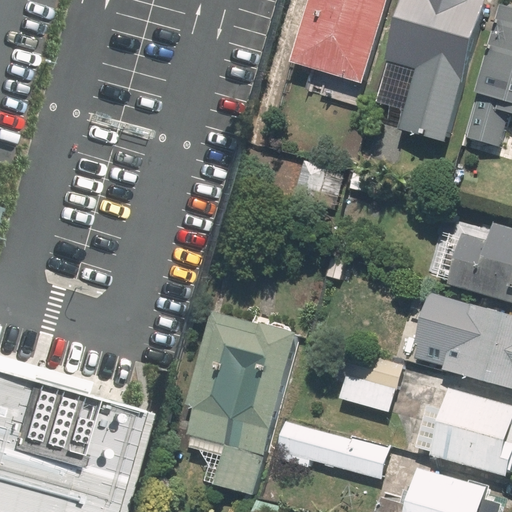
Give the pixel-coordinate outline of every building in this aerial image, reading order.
[(321,0),(302,64),(373,85),(397,0),(321,0)] [(495,2),(489,0),(416,0),(387,104),(417,113),(412,132),(455,144),(495,2)] [(511,6),(475,139),(508,148),(511,131),(511,6)] [(350,174),(311,162),(299,199),(338,212),(350,174)] [(376,177),(360,173),(356,188),(373,192),(376,177)] [(511,300),(511,226),(504,224),(498,243),(474,236),(459,285),(511,300)] [(351,263),(338,260),(334,277),(346,281),(351,263)] [(511,387),(511,314),(439,294),(427,338),(425,344),(427,344),(423,359),(453,367),(452,370),(511,387)] [(199,447),(231,456),(222,485),(227,486),(263,496),(309,334),(273,324),(272,327),(236,316),(232,315),(221,312),(194,406),(205,409),(197,435),(202,436),(199,447)] [(358,351),(351,375),(354,376),(347,399),(398,414),(404,391),(404,390),(406,385),(411,366),(358,351)] [(0,511),(103,511),(138,394),(0,354),(0,511)] [(511,402),(460,388),(454,411),(436,406),(423,449),(441,454),(441,456),(508,475),(511,476),(511,402)] [(313,469),(315,461),(389,480),(397,449),(292,422),(284,452),(282,461),(313,469)] [(509,511),(511,505),(503,503),(496,501),(499,490),(429,470),(417,511),(509,511)] [(287,511),(288,507),(263,501),(260,511),(287,511)]
